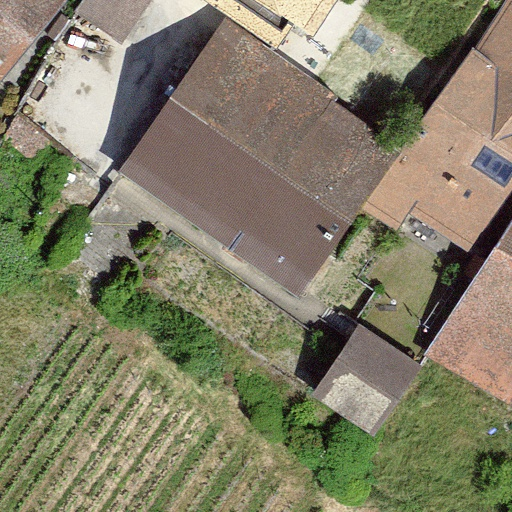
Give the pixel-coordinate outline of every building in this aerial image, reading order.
[(78,0),(0,0),(0,71),(18,87),(85,6),(78,0)] [(133,45),(159,0),(100,0),(89,19),(133,45)] [(272,0),(332,37),(355,0),(272,0)] [(511,229),(511,1),(416,143),(370,212),(484,274),(511,229)] [(232,21),(135,167),(319,289),(370,212),(416,143),(232,21)] [(435,355),(511,399),(511,229),(484,274),(435,355)] [(330,394),(396,437),(439,371),(373,328),(330,394)]
